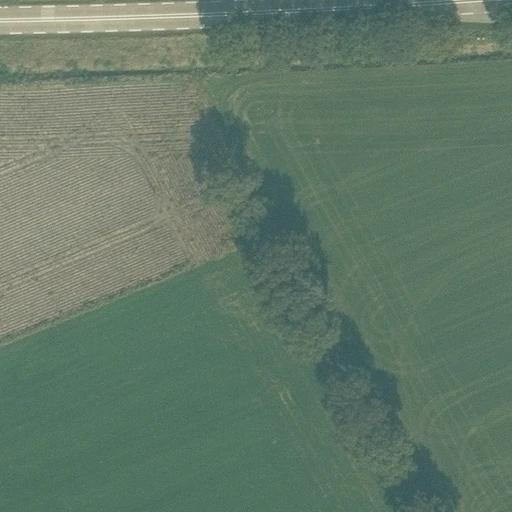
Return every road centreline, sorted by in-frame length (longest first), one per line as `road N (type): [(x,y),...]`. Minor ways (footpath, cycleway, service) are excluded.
road 1 (primary): [(0,25),(511,1)]
road 2 (track): [(245,206),(424,511)]
